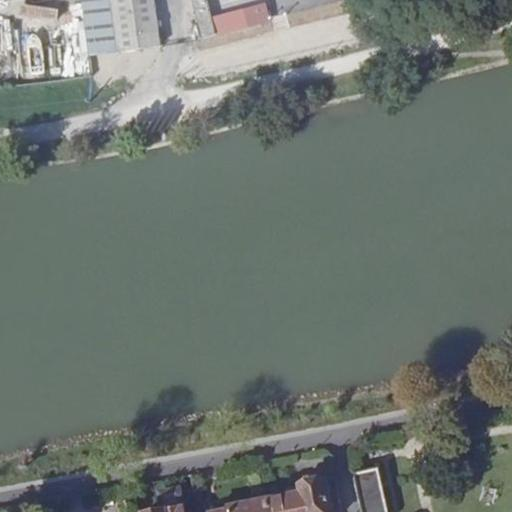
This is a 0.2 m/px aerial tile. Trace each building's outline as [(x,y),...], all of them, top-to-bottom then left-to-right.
[(81,0),(89,55),(120,51),(113,0),(81,0)] [(154,0),(113,0),(120,51),(161,46),(154,0)] [(196,24),(199,41),(256,26),(252,11),(196,24)] [(391,511),(382,469),(356,474),(365,511),(391,511)] [(306,493),(270,500),(272,511),(335,511),(329,480),(326,481),(325,477),(322,476),(311,478),(308,481),(309,484),(304,485),(306,493)] [(164,493),(166,510),(168,510),(168,511),(184,508),(181,491),(164,493)] [(272,511),(270,500),(233,507),(233,509),(218,511),(272,511)]
